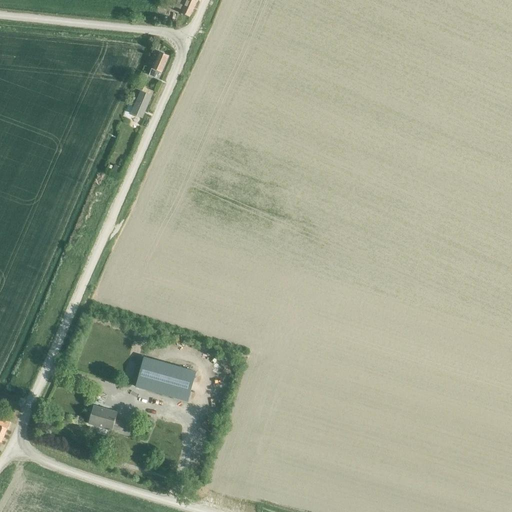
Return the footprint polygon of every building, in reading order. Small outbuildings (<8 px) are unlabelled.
[(178,0),(175,8),(182,11),(181,13),(189,17),(196,0),(178,0)] [(161,73),(168,56),(169,56),(159,51),(159,52),(153,49),(148,60),(154,63),(149,75),(155,78),(156,74),(158,75),(160,72),(161,73)] [(141,91),(136,103),(131,114),(142,118),(151,96),(145,93),(147,87),(138,83),(135,89),(141,91)] [(115,164),(112,171),(119,174),(122,168),(115,164)] [(188,400),(195,370),(143,356),(135,386),(188,400)] [(123,421),(115,419),(117,412),(93,406),(88,424),(120,432),(123,421)] [(0,442),(1,443),(10,422),(1,418),(0,419),(0,442)]
